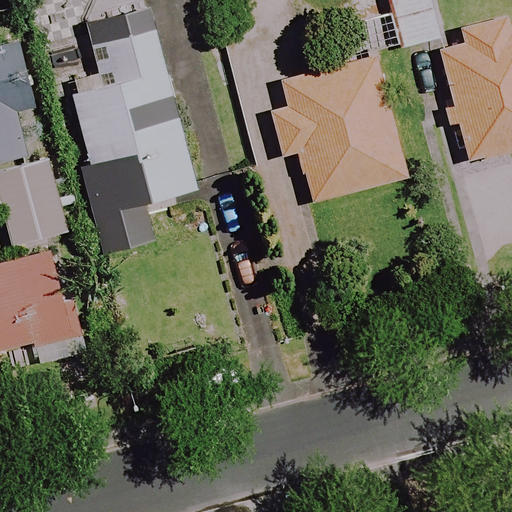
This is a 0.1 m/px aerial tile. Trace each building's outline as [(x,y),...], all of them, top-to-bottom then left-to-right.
[(382,0),(394,49),(433,39),(423,0),(382,0)] [(466,40),(436,49),(469,160),(511,146),(511,21),(509,10),(461,24),(466,40)] [(96,98),(64,108),(101,220),(202,186),(147,23),(79,46),(96,98)] [(33,106),(16,41),(0,45),(0,161),(21,156),(9,112),(33,106)] [(383,46),(281,74),(289,102),(270,107),(282,150),(296,146),(311,202),(418,173),(383,46)] [(74,354),(47,251),(0,262),(0,349),(30,342),(35,364),(74,354)]
